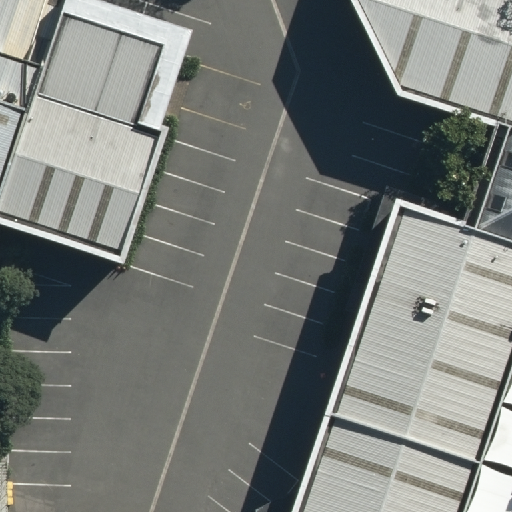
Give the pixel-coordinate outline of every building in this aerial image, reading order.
[(0,0),(0,118),(28,128),(71,3),(61,0),(0,0)] [(496,0),(354,0),(349,15),(398,103),(511,139),(511,9),(495,4),(496,0)] [(192,45),(71,3),(28,128),(0,209),(0,237),(124,280),(171,144),(159,140),(192,45)] [(0,118),(0,209),(28,128),(0,118)] [(395,220),(298,511),(461,511),(511,362),(511,149),(503,146),(470,245),(395,220)]
